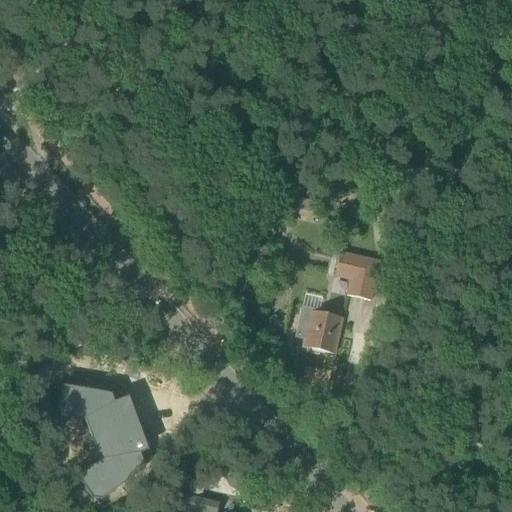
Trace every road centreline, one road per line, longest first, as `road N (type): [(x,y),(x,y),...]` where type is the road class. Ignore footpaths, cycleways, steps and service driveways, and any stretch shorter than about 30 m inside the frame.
road 1 (tertiary): [(340,511),(0,139)]
road 2 (track): [(96,0),(11,95)]
